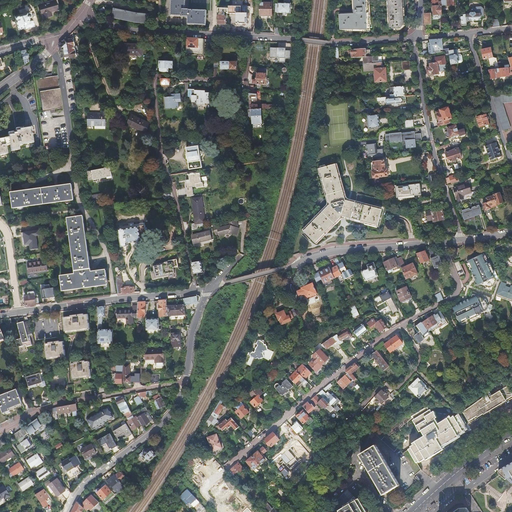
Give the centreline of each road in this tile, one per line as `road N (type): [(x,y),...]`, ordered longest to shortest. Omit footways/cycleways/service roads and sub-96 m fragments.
road 1 (residential): [(248,37),(242,79),(152,81),(195,291)]
road 2 (residential): [(277,511),(367,400),(380,387),(397,387),(413,368),(414,349),(399,326)]
road 3 (residential): [(212,286),(330,252),(439,241)]
road 4 (residential): [(228,464),(399,326)]
road 5 (unclassified): [(416,37),(422,104),(462,239)]
road 6 (residential): [(182,386),(58,404),(0,433)]
road 7 (residential): [(18,312),(195,291)]
road 8 (residential): [(182,386),(165,421),(91,477),(67,511)]
road 9 (unclassified): [(248,37),(120,29),(77,16)]
road 10 (unclassified): [(416,37),(248,37)]
road 11 (residential): [(511,161),(465,33)]
road 12 (unknown): [(391,331),(372,313),(285,368)]
road 13 (primary): [(412,511),(511,435)]
road 14 (residential): [(399,326),(458,289),(439,241)]
